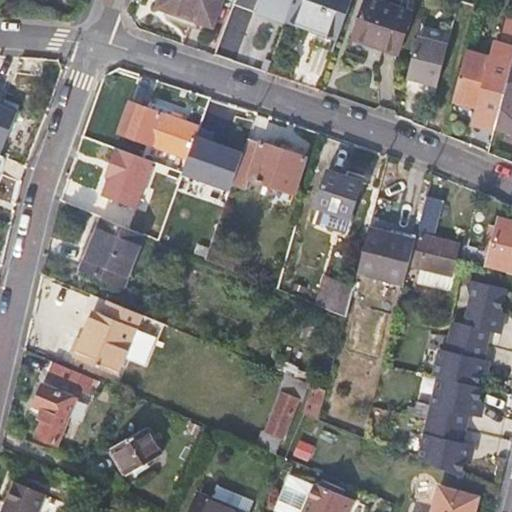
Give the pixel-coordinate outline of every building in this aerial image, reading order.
[(185,12),(215,23),(223,0),(164,0),(163,4),(185,12)] [(262,5),(291,16),(296,0),(238,0),(238,2),(260,10),(262,5)] [(317,37),(340,46),(357,0),(296,0),(291,16),(291,17),(320,28),(317,37)] [(401,52),(415,11),(385,0),(371,0),(358,36),(401,52)] [(291,17),(291,16),(262,5),(260,10),(289,20),(291,17)] [(212,32),(215,23),(185,12),(181,21),(212,32)] [(476,120),(498,126),(511,74),(511,19),(510,19),(504,43),(498,41),(476,120)] [(452,42),(422,35),(411,76),(441,84),(452,42)] [(511,74),(498,126),(511,129),(511,74)] [(120,130),(191,156),(201,125),(132,99),(120,130)] [(0,153),(2,154),(20,111),(0,102),(0,153)] [(201,125),(191,156),(185,171),(234,188),(236,180),(247,151),(213,140),(217,130),(201,125)] [(310,155),(253,134),(247,151),(236,180),(250,185),(253,173),(299,190),(310,155)] [(104,195),(138,206),(154,161),(116,148),(107,175),(110,176),(104,195)] [(0,153),(0,182),(10,158),(2,154),(0,153)] [(349,229),(366,180),(333,167),(321,203),(328,206),(323,220),(349,229)] [(446,201),(428,196),(418,239),(411,266),(422,268),(421,275),(432,278),(434,271),(452,276),(454,266),(459,247),(436,241),(446,201)] [(144,236),(103,219),(83,270),(124,287),(144,236)] [(511,274),(511,222),(501,220),(499,228),(493,226),(487,249),(493,251),(490,264),(511,271),(511,274)] [(411,266),(418,239),(371,228),(360,271),(407,282),(411,266)] [(208,261),(236,273),(242,258),(214,247),(208,261)] [(455,293),(461,268),(454,266),(452,276),(434,271),(432,278),(421,275),(418,284),(455,293)] [(326,281),(319,306),(348,318),(355,291),(326,281)] [(453,337),(490,345),(493,331),(498,332),(508,288),(478,281),(471,285),(474,297),(468,325),(456,323),(453,337)] [(96,310),(87,306),(69,352),(109,369),(115,354),(138,363),(156,320),(101,298),(96,310)] [(438,378),(442,379),(482,388),(488,359),(487,359),(490,345),(453,337),(450,352),(444,351),(438,378)] [(88,376),(55,363),(49,376),(83,390),(88,376)] [(287,439),(310,382),(288,373),(265,430),(287,439)] [(88,376),(83,390),(96,395),(101,381),(88,376)] [(442,379),(433,422),(470,430),(473,416),(480,417),(486,388),(482,388),(442,379)] [(311,416),(323,420),(330,391),(319,387),(311,416)] [(40,439),(61,448),(79,401),(45,388),(36,410),(45,413),(41,423),(46,425),(40,439)] [(132,477),(167,456),(149,421),(113,441),(132,477)] [(425,462),(467,479),(474,446),(467,444),(470,430),(433,422),(425,462)] [(41,511),(48,497),(18,484),(6,511),(41,511)] [(358,511),(361,507),(324,491),(322,497),(296,486),(285,511),(358,511)] [(480,511),(484,501),(446,490),(439,511),(480,511)] [(239,511),(202,496),(196,511),(239,511)]
